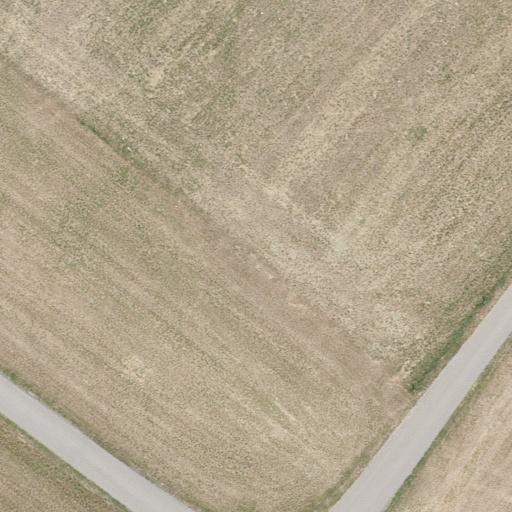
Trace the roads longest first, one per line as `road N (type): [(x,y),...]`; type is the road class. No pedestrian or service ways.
road 1 (residential): [(511,309),(353,511)]
road 2 (residential): [(158,511),(0,394)]
